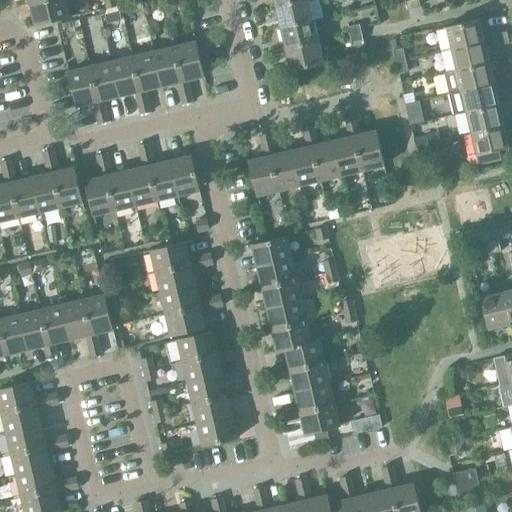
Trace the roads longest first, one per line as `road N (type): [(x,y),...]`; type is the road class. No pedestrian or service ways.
road 1 (residential): [(155,485),(278,462),(208,122)]
road 2 (residential): [(49,135),(92,149),(208,122)]
road 3 (residential): [(373,92),(254,122),(252,111)]
